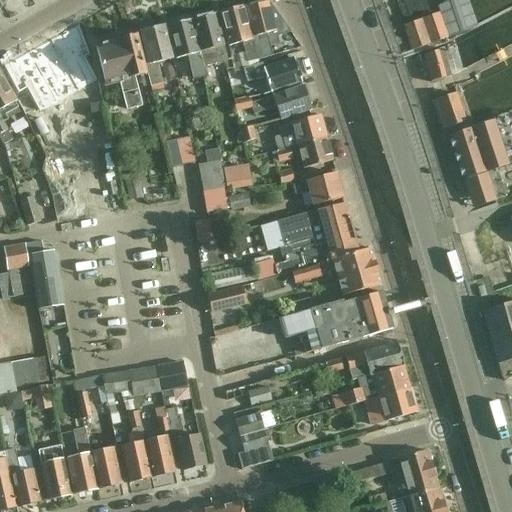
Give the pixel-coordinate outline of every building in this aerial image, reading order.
[(268,2),(245,8),(257,59),(271,55),(268,45),(278,43),(276,35),(288,32),(268,2)] [(229,46),(232,45),(242,43),(247,61),(257,59),(245,8),(244,6),(220,12),(229,46)] [(412,51),(429,45),(445,40),(462,34),(456,9),(438,15),(421,21),(404,27),(408,39),(412,51)] [(216,14),(192,19),(203,68),(227,62),(216,14)] [(205,76),(203,68),(192,19),(168,25),(176,59),(188,56),(193,78),(205,76)] [(79,26),(3,67),(19,94),(48,147),(55,143),(39,113),(98,81),(85,58),(90,55),(79,26)] [(164,26),(141,31),(149,66),(146,67),(147,74),(150,86),(150,89),(162,87),(157,64),(172,60),(164,26)] [(119,42),(96,48),(105,86),(120,83),(127,111),(140,107),(133,78),(141,76),(144,75),(135,36),(131,37),(128,35),(122,36),(121,40),(119,40),(119,42)] [(431,83),(450,77),(442,51),(423,56),(431,83)] [(242,71),(238,55),(230,57),(234,73),(242,71)] [(270,91),(302,82),(294,58),(264,67),(263,64),(243,70),(244,71),(246,78),(247,83),(266,78),(270,91)] [(233,82),(246,78),(244,71),(242,71),(234,73),(231,74),(233,82)] [(0,78),(0,141),(2,145),(3,147),(12,142),(0,121),(0,112),(15,104),(16,103),(7,86),(5,87),(0,78)] [(311,110),(304,87),(250,102),(248,97),(233,101),(236,111),(251,107),(253,113),(275,106),(279,119),(311,110)] [(163,91),(153,94),(157,109),(167,107),(163,91)] [(446,129),(465,123),(456,94),(437,101),(446,129)] [(273,138),(276,150),(325,138),(320,116),(279,125),(282,136),(273,138)] [(492,123),(474,129),(449,137),(450,141),(449,142),(452,149),(451,149),(451,150),(453,149),(455,155),(453,156),(454,156),(456,163),(456,164),(458,163),(460,169),(458,170),(459,170),(461,177),(461,178),(463,177),(466,187),(469,194),(490,187),(485,174),(485,173),(507,166),(492,123)] [(256,141),(253,128),(240,131),(243,144),(256,141)] [(111,138),(85,143),(90,169),(94,168),(95,168),(102,166),(102,167),(103,166),(104,166),(105,174),(117,172),(116,164),(111,138)] [(189,138),(166,144),(171,168),(195,162),(189,138)] [(331,162),(325,138),(276,150),(277,152),(271,153),(274,164),(299,158),(301,169),(331,162)] [(59,148),(51,152),(66,181),(77,179),(75,171),(76,171),(77,171),(85,170),(86,170),(86,169),(90,169),(85,143),(59,148)] [(198,166),(200,180),(222,176),(219,162),(221,162),(219,150),(205,153),(207,165),(198,166)] [(227,191),(252,187),(249,171),(242,172),(242,167),(224,170),(227,191)] [(280,186),(293,183),(291,171),(278,174),(280,186)] [(141,199),(136,174),(124,177),(129,201),(141,199)] [(343,199),(337,174),(294,185),(296,195),(310,192),(314,206),(343,199)] [(200,180),(203,193),(223,190),(224,189),(222,176),(200,180)] [(490,187),(469,194),(471,201),(473,207),(494,200),(490,187)] [(225,201),(223,190),(203,193),(204,202),(206,214),(230,209),(231,212),(251,209),(248,195),(229,198),(229,200),(225,201)] [(27,227),(41,223),(33,198),(19,202),(27,227)] [(291,271),(316,265),(331,261),(358,253),(343,204),(316,212),(316,211),(279,222),(286,247),(279,249),(282,259),(284,258),(285,263),(274,266),(272,260),(253,266),(258,282),(291,271)] [(257,249),(277,247),(275,220),(255,222),(257,249)] [(211,241),(207,221),(194,223),(198,244),(211,241)] [(41,241),(24,244),(25,251),(26,257),(30,257),(44,255),(41,241)] [(9,271),(10,271),(28,267),(26,257),(25,251),(24,244),(4,248),(9,271)] [(370,250),(358,253),(331,261),(336,276),(339,287),(342,297),(380,286),(370,250)] [(30,257),(34,285),(60,280),(55,253),(44,255),(30,257)] [(320,276),(319,274),(316,265),(291,271),(295,284),(320,276)] [(10,274),(15,297),(34,294),(28,267),(10,271),(10,274)] [(10,274),(0,275),(0,286),(3,300),(15,297),(10,274)] [(64,308),(60,280),(34,285),(38,312),(64,308)] [(207,296),(211,314),(246,305),(242,288),(207,296)] [(335,344),(392,329),(388,314),(381,292),(342,303),(341,301),(292,314),(304,354),(335,344)] [(503,381),(511,378),(511,303),(492,309),(482,312),(503,381)] [(222,351),(264,340),(261,329),(219,341),(222,351)] [(372,376),(403,368),(397,346),(345,359),(348,369),(366,365),(370,377),(372,376)] [(43,357),(31,359),(35,384),(47,382),(43,357)] [(24,386),(35,384),(31,359),(19,361),(24,386)] [(340,369),(338,360),(322,364),(325,373),(340,369)] [(15,388),(24,386),(19,361),(9,363),(15,394),(16,394),(15,388)] [(182,362),(155,367),(160,390),(187,385),(182,362)] [(0,396),(4,396),(15,394),(9,363),(0,364),(0,396)] [(161,393),(160,390),(155,367),(128,371),(133,391),(134,398),(161,393)] [(409,389),(403,368),(372,376),(377,394),(371,396),(370,391),(361,393),(360,390),(345,394),(348,405),(364,401),(409,389)] [(113,395),(133,391),(128,371),(101,376),(104,388),(106,396),(109,415),(113,426),(120,425),(118,413),(117,414),(113,395)] [(76,393),(104,388),(101,376),(73,381),(76,393)] [(52,409),(47,387),(32,390),(32,391),(20,393),(23,403),(34,400),(36,412),(52,409)] [(269,402),(265,388),(246,393),(250,407),(269,402)] [(326,389),(314,392),(316,399),(328,395),(326,389)] [(415,412),(409,389),(364,401),(371,424),(415,412)] [(19,393),(16,394),(15,394),(4,396),(6,412),(22,409),(19,393)] [(91,417),(86,393),(77,395),(82,419),(91,417)] [(144,443),(152,478),(175,473),(166,434),(170,433),(165,411),(165,409),(155,411),(161,439),(144,443)] [(165,411),(170,433),(171,437),(175,436),(183,471),(206,467),(199,436),(183,439),(178,417),(176,417),(174,409),(165,411)] [(130,483),(152,478),(144,443),(138,414),(128,416),(134,445),(122,447),(130,483)] [(117,444),(113,426),(109,415),(100,417),(107,451),(90,455),(98,490),(121,485),(112,445),(117,444)] [(234,422),(239,439),(264,431),(259,415),(234,422)] [(98,490),(90,455),(84,431),(74,433),(80,457),(67,460),(75,495),(98,490)] [(268,446),(264,431),(239,439),(244,453),(268,446)] [(48,502),(71,496),(60,447),(37,453),(41,466),(40,466),(48,502)] [(437,484),(427,451),(399,459),(403,472),(398,473),(401,483),(405,482),(408,491),(437,484)] [(0,511),(16,508),(5,454),(5,452),(0,453),(0,511)] [(14,452),(5,454),(16,508),(39,503),(29,457),(15,460),(14,452)] [(390,473),(387,463),(364,469),(364,471),(345,476),(348,485),(390,473)] [(444,511),(438,488),(404,499),(400,500),(403,511),(444,511)] [(371,508),(387,504),(384,494),(368,499),(371,508)]
